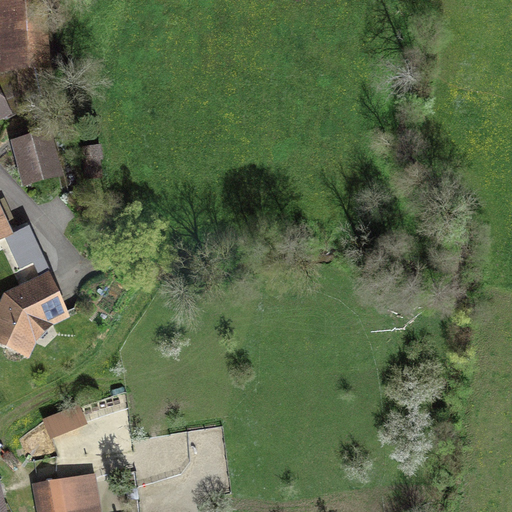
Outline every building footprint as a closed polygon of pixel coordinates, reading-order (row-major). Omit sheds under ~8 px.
[(52,64),(44,0),(6,0),(11,67),(52,64)] [(18,148),(26,180),(56,173),(48,140),(18,148)] [(102,147),(80,149),(83,180),(103,178),(101,162),(103,161),(102,147)] [(50,273),(29,229),(0,242),(0,243),(20,287),(50,273)] [(47,281),(9,299),(0,317),(0,341),(25,353),(34,334),(44,324),(63,315),(47,281)] [(76,511),(71,483),(39,489),(42,511),(76,511)]
